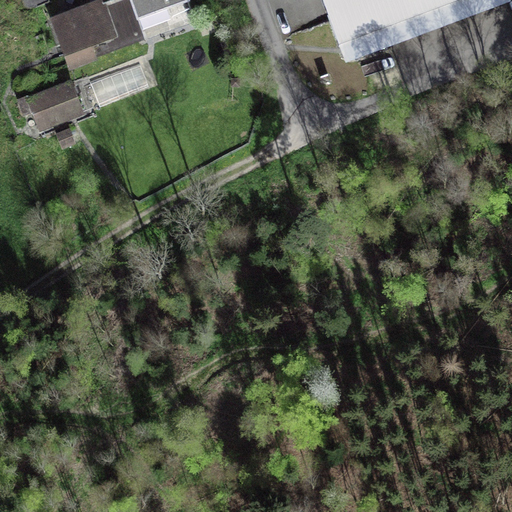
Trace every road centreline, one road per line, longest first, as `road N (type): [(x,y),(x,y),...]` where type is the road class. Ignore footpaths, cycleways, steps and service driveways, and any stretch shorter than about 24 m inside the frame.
road 1 (track): [(306,139),(289,178),(273,191),(78,271),(0,323)]
road 2 (residential): [(511,58),(306,139)]
road 3 (residential): [(306,139),(254,0)]
